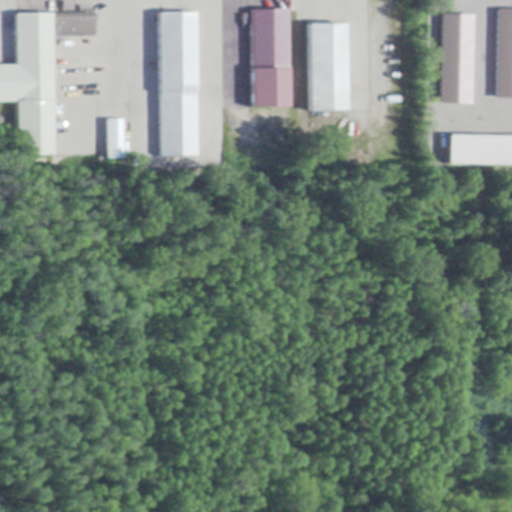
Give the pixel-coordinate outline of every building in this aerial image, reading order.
[(493,97),(511,96),(511,8),(494,8),(493,97)] [(286,12),(288,109),(250,109),(249,11),(286,11),(286,12)] [(52,156),(16,157),(15,103),(0,103),(0,66),(14,66),(13,15),(93,14),(94,38),(50,39),(52,156)] [(193,14),(195,157),(180,157),(180,162),(171,162),(171,157),(159,158),(157,15),(193,14)] [(471,14),(439,14),(437,104),(469,104),(471,14)] [(344,25),(345,112),(309,112),(308,25),(344,25)] [(122,159),(106,159),(106,155),(106,121),(121,121),(122,159)] [(458,137),(511,138),(511,166),(447,165),(448,137),(458,137)]
